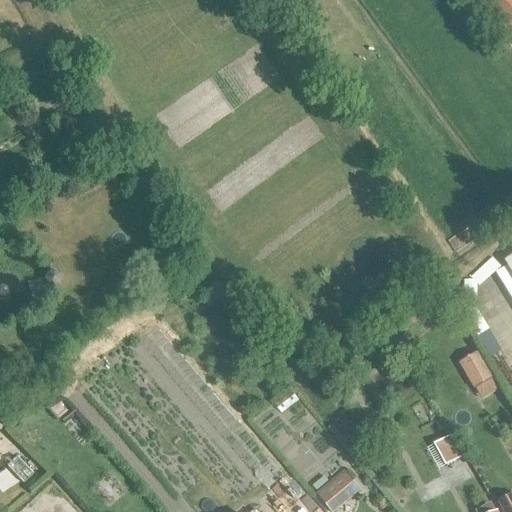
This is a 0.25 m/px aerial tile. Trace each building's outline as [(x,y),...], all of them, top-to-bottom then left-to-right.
[(511,0),(485,0),(511,30),(511,0)] [(48,273),(45,279),(46,285),(51,288),(52,288),(58,287),(61,282),(60,275),(54,272),(50,273),(48,273)] [(460,364),(474,390),(491,380),(477,355),(460,364)] [(435,446),(446,467),(464,458),(453,436),(435,446)] [(317,495),(332,511),(337,511),(361,492),(343,471),(317,495)] [(323,478),(312,488),(316,492),(327,483),(323,478)] [(511,511),(511,494),(498,502),(503,511),(511,511)]
